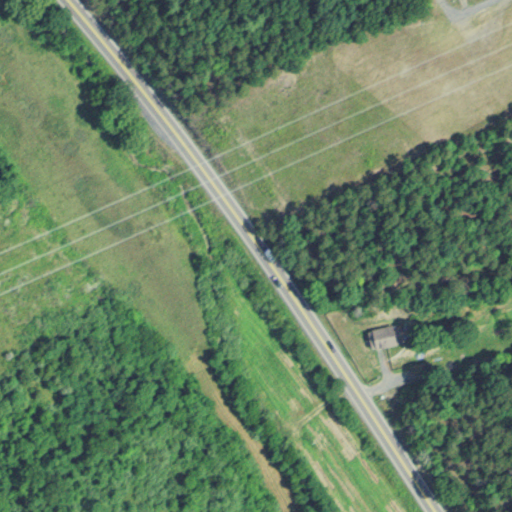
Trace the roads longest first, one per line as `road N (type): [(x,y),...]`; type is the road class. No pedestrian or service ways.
road 1 (primary): [(433,511),(193,159)]
road 2 (primary): [(193,159),(72,0)]
